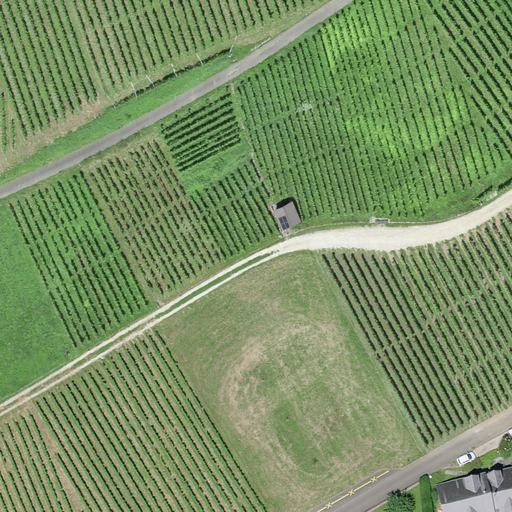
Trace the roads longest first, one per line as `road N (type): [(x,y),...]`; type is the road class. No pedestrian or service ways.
road 1 (track): [(511,193),(435,233),(266,253),(0,411)]
road 2 (track): [(348,0),(170,110),(0,196)]
road 3 (residential): [(348,511),(511,417)]
